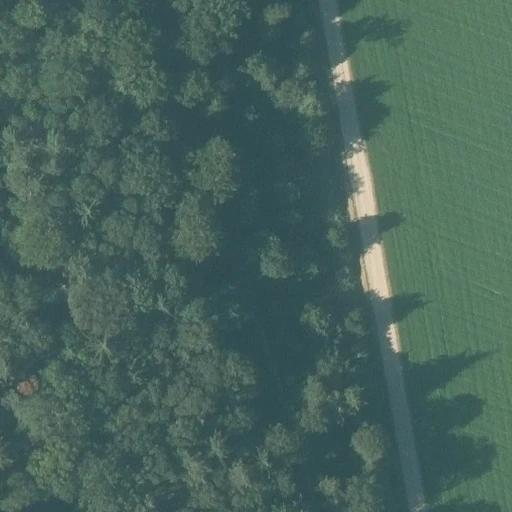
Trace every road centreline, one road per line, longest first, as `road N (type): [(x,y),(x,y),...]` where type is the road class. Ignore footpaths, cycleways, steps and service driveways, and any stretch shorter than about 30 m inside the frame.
road 1 (track): [(313,511),(137,0)]
road 2 (track): [(329,0),(418,511)]
